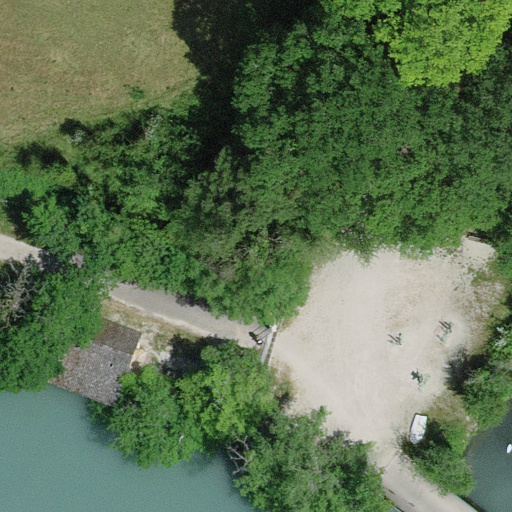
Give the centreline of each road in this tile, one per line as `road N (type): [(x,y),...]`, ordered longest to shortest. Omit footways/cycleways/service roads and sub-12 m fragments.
road 1 (track): [(0,246),(197,313),(265,349),(402,478)]
road 2 (track): [(470,0),(389,150),(330,410)]
